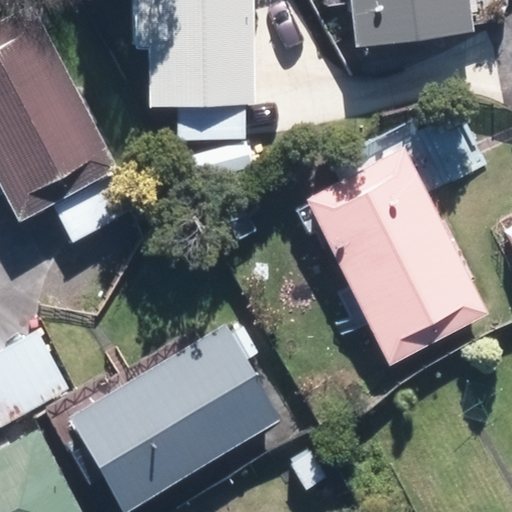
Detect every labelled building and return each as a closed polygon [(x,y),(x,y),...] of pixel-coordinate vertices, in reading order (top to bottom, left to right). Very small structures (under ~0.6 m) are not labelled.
[(116,159),(28,0),(26,0),(0,14),(0,184),(16,213),(116,159)] [(140,46),(140,103),(168,103),(168,129),(240,129),(240,103),(251,103),(251,0),(128,0),(128,46),(140,46)] [(318,0),(319,7),(336,5),(340,46),(468,35),(467,25),(488,24),(486,0),(318,0)] [(488,308),(399,140),(299,192),(389,360),(488,308)] [(511,227),(503,233),(511,248),(511,227)] [(282,414),(222,313),(61,408),(121,509),(282,414)] [(0,421),(66,382),(30,322),(0,340),(0,421)] [(0,511),(76,511),(31,424),(0,440),(0,511)]
